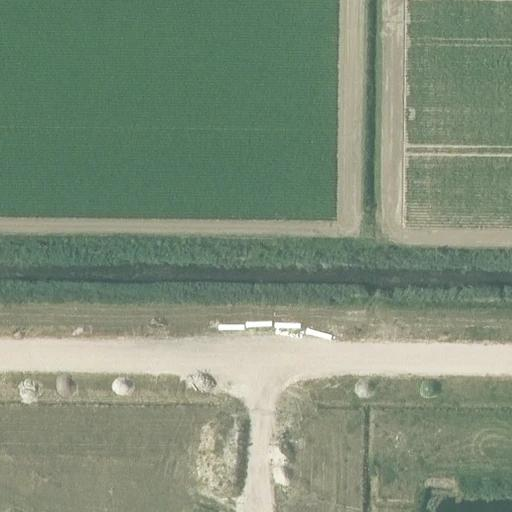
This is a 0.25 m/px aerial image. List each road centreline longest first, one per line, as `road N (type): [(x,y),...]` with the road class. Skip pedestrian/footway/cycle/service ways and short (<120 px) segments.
road 1 (unclassified): [(261,358),(0,355)]
road 2 (unclassified): [(511,362),(261,358)]
road 3 (residential): [(260,511),(261,358)]
